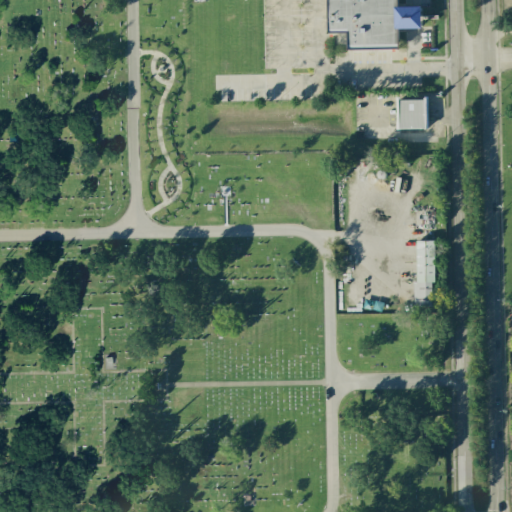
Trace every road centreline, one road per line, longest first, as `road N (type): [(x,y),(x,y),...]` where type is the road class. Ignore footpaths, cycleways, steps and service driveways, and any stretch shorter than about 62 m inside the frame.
road 1 (secondary): [(496,511),(484,0)]
road 2 (secondary): [(452,0),(461,511)]
